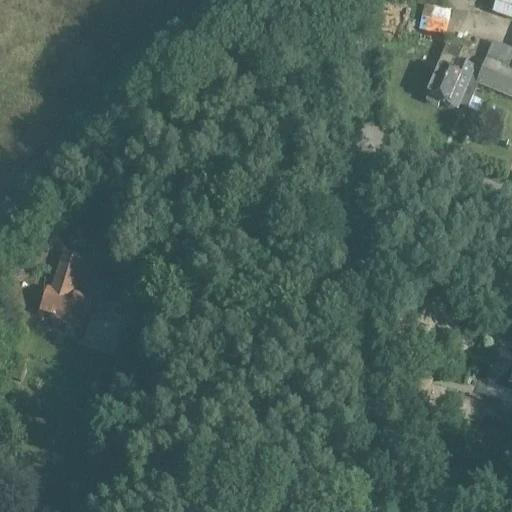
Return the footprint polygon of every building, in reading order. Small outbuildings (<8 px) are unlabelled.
[(511,0),(498,0),(494,16),(511,21),(511,0)] [(511,52),(492,44),(475,86),(511,100),(511,52)] [(426,97),(448,107),(450,103),(457,106),(473,70),(457,62),(462,52),(449,46),(426,97)] [(52,292),(48,291),(40,316),(82,329),(90,300),(72,295),(77,280),(81,281),(86,264),(63,257),(52,292)] [(153,287),(107,282),(104,304),(151,309),(153,287)] [(511,356),(501,352),(488,383),(511,392),(511,356)] [(420,383),(424,358),(411,356),(407,380),(420,383)]
